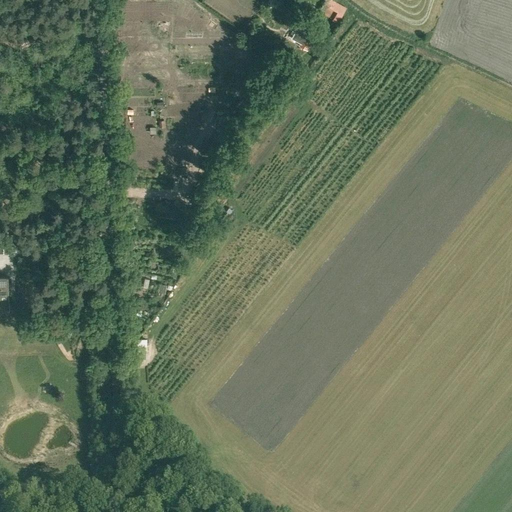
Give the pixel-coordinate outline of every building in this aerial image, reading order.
[(342,3),(341,3),(336,0),(325,0),(319,10),(330,16),(334,9),(338,11),(334,16),(332,19),(338,22),(347,7),(341,4),(342,3)] [(320,28),(299,17),(292,30),(304,36),(299,45),(308,50),(320,28)] [(298,63),(293,73),(299,76),(304,66),(298,63)] [(0,303),(8,303),(9,303),(8,276),(0,275),(0,303)] [(137,339),(138,356),(146,356),(146,339),(137,339)] [(56,511),(57,501),(32,501),(32,509),(38,509),(38,511),(56,511)]
